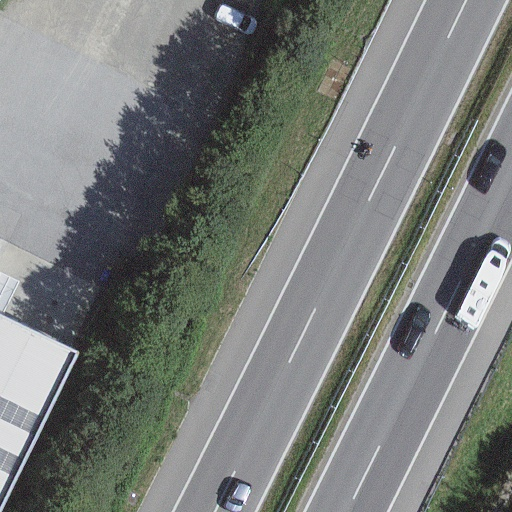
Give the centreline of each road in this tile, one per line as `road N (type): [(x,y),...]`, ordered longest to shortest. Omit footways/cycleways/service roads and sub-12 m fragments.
road 1 (motorway): [(457,0),(208,511)]
road 2 (motorway): [(337,511),(511,153)]
